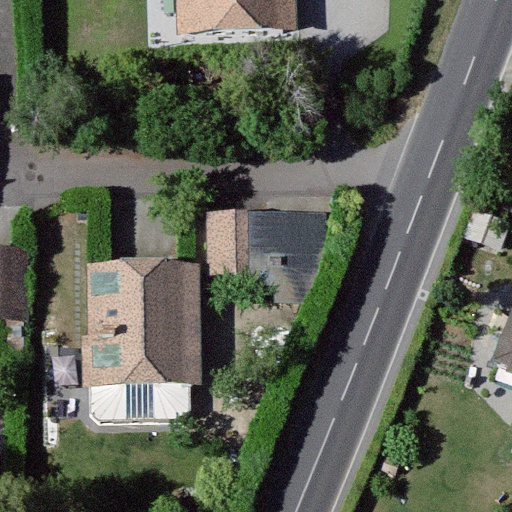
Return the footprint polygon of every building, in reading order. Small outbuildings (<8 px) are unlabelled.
[(177,0),(178,44),(300,42),(298,0),(177,0)] [(324,222),(209,222),(210,298),(248,297),(325,313),(324,222)] [(28,257),(0,256),(0,327),(28,327),(28,257)] [(200,392),(199,275),(89,277),(92,348),(112,348),(113,391),(192,392),(200,392)] [(112,348),(92,348),(92,422),(99,428),(184,426),(192,417),(192,392),(113,391),(112,348)]
